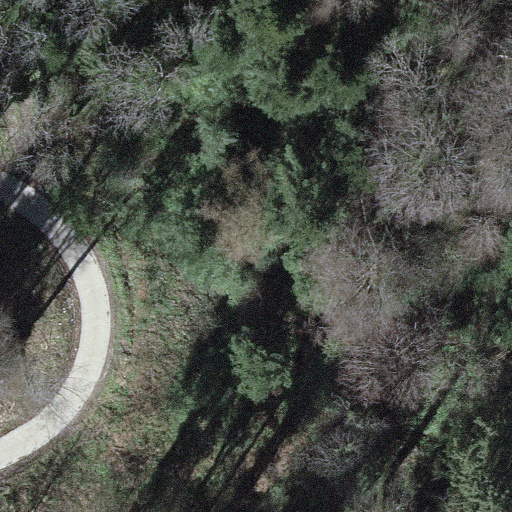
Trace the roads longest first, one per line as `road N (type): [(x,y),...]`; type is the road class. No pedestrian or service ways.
road 1 (track): [(0,448),(74,395),(91,356),(94,310),(82,263),(52,224),(0,188)]
road 2 (track): [(52,224),(0,90)]
